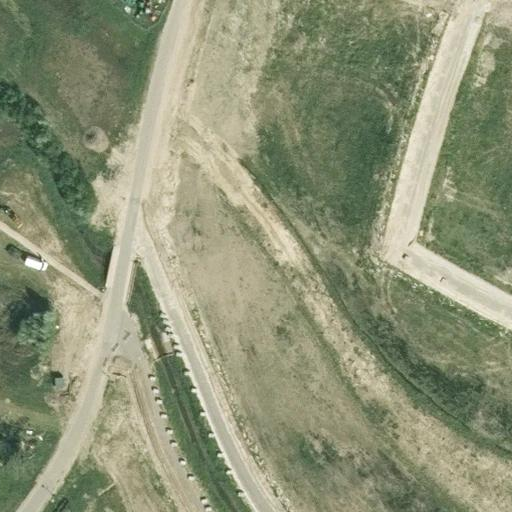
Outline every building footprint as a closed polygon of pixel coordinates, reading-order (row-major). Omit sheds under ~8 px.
[(374,41),(369,61),(404,71),(414,35),(430,39),(438,11),(411,3),(412,1),(408,0),(395,0),(388,27),(398,30),(394,47),(374,41)] [(196,85),(189,113),(232,123),(237,103),(255,107),(264,70),(241,64),(238,78),(209,71),(205,87),(196,85)] [(333,69),(326,94),(350,101),(344,121),(395,137),(404,106),(373,97),(377,82),(333,69)] [(399,283),(385,307),(394,312),(390,320),(407,330),(411,322),(432,334),(449,344),(461,324),(423,302),(425,298),(399,283)] [(366,290),(359,303),(375,311),(382,299),(366,290)] [(484,356),(473,377),(503,392),(506,385),(511,387),(511,348),(503,344),(494,361),(484,356)]
